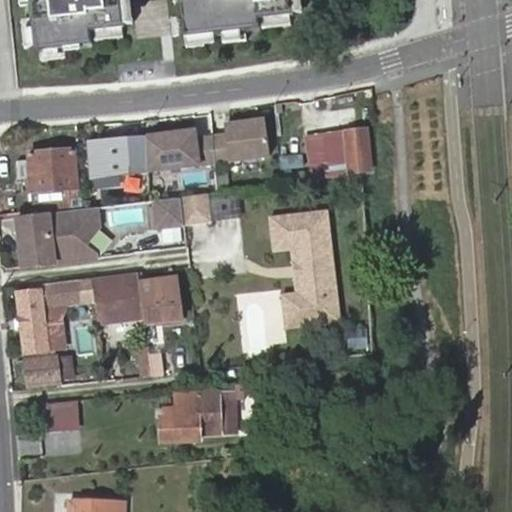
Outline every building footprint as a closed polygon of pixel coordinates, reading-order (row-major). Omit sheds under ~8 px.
[(124,28),(120,0),(29,0),(36,52),(40,51),(57,50),(92,46),(90,32),(94,32),(121,28),(124,28)] [(179,0),(184,38),(223,34),(239,32),(259,30),(258,19),(293,15),(292,13),(290,0),(179,0)] [(301,0),(290,0),(292,13),(302,12),(301,0)] [(94,32),(95,42),(122,39),(121,28),(94,32)] [(239,32),(223,34),(224,42),(240,40),(239,32)] [(58,58),(57,50),(40,51),(41,60),(58,58)] [(226,131),(212,133),(216,159),(268,153),(264,117),(225,121),(226,131)] [(216,159),(212,133),(195,135),(194,124),(146,130),(150,167),(216,159)] [(150,167),(146,130),(86,138),(91,175),(150,167)] [(346,133),(322,135),(324,151),(308,153),(310,177),(361,172),(371,171),(367,130),(346,133)] [(30,152),(32,188),(72,186),(72,194),(80,193),(77,148),(30,152)] [(209,190),(182,193),(185,221),(212,218),(209,190)] [(182,193),(155,196),(157,223),(185,221),(182,193)] [(116,204),(117,223),(151,220),(149,201),(116,204)] [(91,205),(13,217),(20,267),(82,257),(79,243),(94,224),(91,205)] [(325,209),(267,217),(272,251),(289,249),(291,265),(296,264),(297,275),(292,276),(294,292),(298,327),(339,321),(325,209)] [(94,256),(79,243),(82,257),(94,256)] [(139,274),(100,278),(93,279),(98,320),(144,315),(140,281),(139,274)] [(177,278),(140,281),(144,315),(145,323),(182,320),(177,278)] [(98,320),(93,279),(79,280),(83,321),(98,320)] [(45,350),(61,348),(58,322),(65,306),(73,305),(70,281),(29,285),(30,292),(17,294),(23,352),(36,351),(37,356),(45,354),(45,350)] [(294,292),(279,294),(283,328),(298,327),(294,292)] [(24,361),(26,386),(56,383),(54,358),(24,361)] [(159,422),(161,446),(198,442),(198,435),(233,431),(229,392),(172,398),(174,412),(163,413),(164,422),(159,422)] [(81,425),(79,397),(46,399),(47,427),(81,425)] [(369,436),(370,418),(355,418),(354,435),(369,436)] [(49,429),(50,450),(85,448),(84,427),(49,429)] [(114,511),(115,502),(75,500),(73,511),(114,511)] [(121,511),(122,503),(115,502),(114,511),(121,511)]
